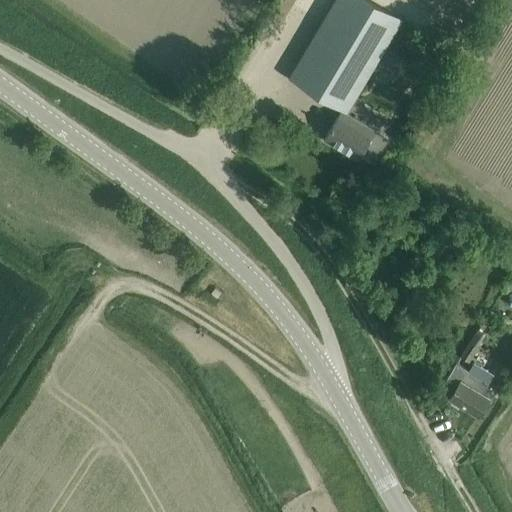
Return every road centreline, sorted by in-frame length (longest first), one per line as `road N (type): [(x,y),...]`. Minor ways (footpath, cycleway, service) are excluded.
road 1 (tertiary): [(401,511),(327,381),(262,289),(197,229),(0,84)]
road 2 (track): [(219,183),(235,181),(270,205),(326,259),(473,511)]
road 3 (track): [(94,303),(111,289),(144,287),(311,395),(337,399)]
